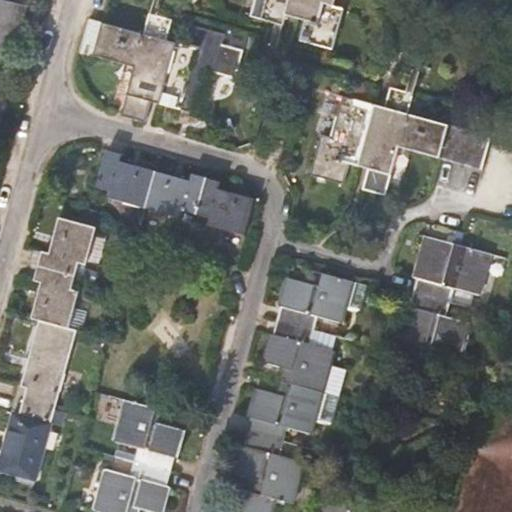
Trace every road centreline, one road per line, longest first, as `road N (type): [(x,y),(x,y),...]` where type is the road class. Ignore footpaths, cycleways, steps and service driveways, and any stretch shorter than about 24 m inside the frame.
road 1 (residential): [(267,242),(275,200),(251,170),(39,114)]
road 2 (residential): [(267,242),(384,269),(395,227),(416,212),(451,218),(464,198),(497,187)]
road 3 (residential): [(196,511),(267,242)]
road 4 (residential): [(39,114),(0,263)]
